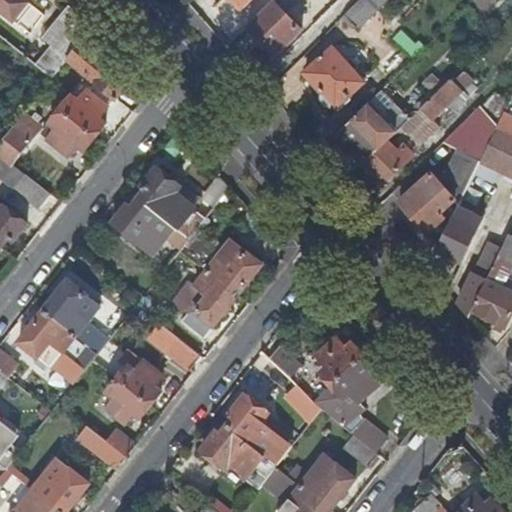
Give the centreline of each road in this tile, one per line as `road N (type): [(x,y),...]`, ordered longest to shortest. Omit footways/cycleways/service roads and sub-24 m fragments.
road 1 (residential): [(110,511),(332,230)]
road 2 (residential): [(0,310),(189,71)]
road 3 (primary): [(189,71),(332,230)]
road 4 (primary): [(332,230),(474,389)]
road 5 (residential): [(474,389),(375,511)]
